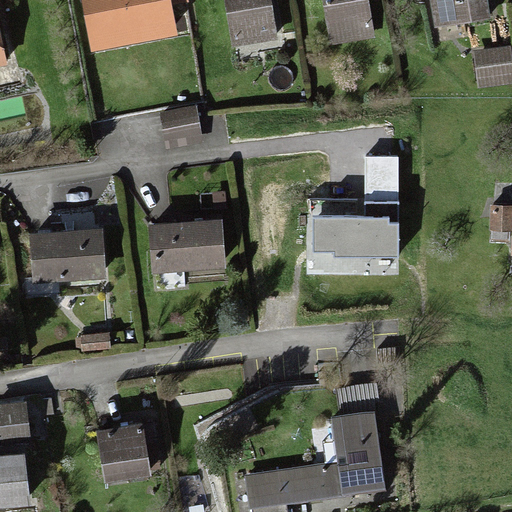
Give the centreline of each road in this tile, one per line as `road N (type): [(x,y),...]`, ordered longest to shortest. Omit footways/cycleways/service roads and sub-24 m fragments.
road 1 (residential): [(0,382),(303,335),(392,332)]
road 2 (residential): [(227,150),(0,179)]
